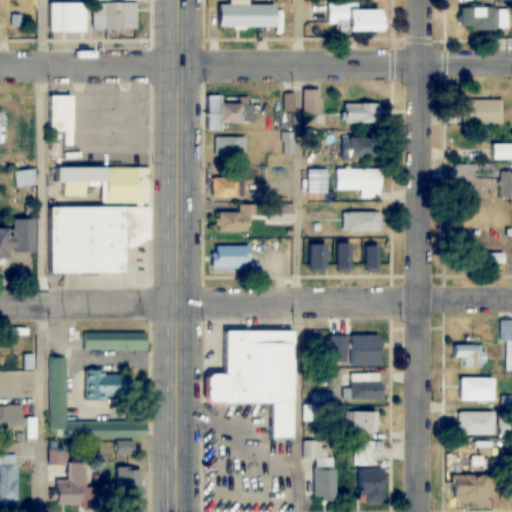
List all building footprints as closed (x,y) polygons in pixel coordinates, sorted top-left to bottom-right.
[(96,2),(96,29),(134,29),(134,2),(96,2)] [(340,32),(379,32),(379,9),(348,9),(348,2),(326,2),(326,22),(340,22),(340,32)] [(66,3),(45,3),(45,32),(66,32),(66,3)] [(271,27),(271,4),(215,4),(214,27),(271,27)] [(460,7),(459,29),(506,30),(507,8),(460,7)] [(60,146),(69,146),(69,95),(46,95),(46,133),(60,133),(60,146)] [(206,97),(206,131),(219,131),(219,123),(260,123),(260,97),(206,97)] [(461,124),(501,124),(501,99),(461,99),(461,124)] [(342,125),(378,125),(378,104),(342,104),(342,125)] [(215,160),(246,160),(246,137),(215,137),(215,160)] [(380,161),(380,137),(340,137),(340,161),(380,161)] [(511,160),(511,144),(490,144),(490,161),(511,160)] [(475,166),(452,166),(452,178),(475,178),(475,166)] [(44,207),(44,273),(122,273),(122,245),(147,245),(147,168),(54,168),(54,196),(82,196),(82,186),(99,186),(99,207),(44,207)] [(359,190),(359,198),(379,198),(379,169),(333,169),(333,190),(359,190)] [(327,170),(307,170),(307,193),(327,193),(327,170)] [(16,186),(35,186),(34,171),(15,172),(16,186)] [(511,172),(499,172),(499,197),(511,197),(511,172)] [(210,197),(238,197),(238,178),(210,178),(210,197)] [(248,206),(238,206),(238,213),(216,213),(216,233),(248,233),(248,206)] [(380,232),(380,213),(343,213),(343,232),(380,232)] [(10,230),(0,229),(0,262),(2,263),(2,254),(33,254),(33,220),(10,220),(10,230)] [(350,243),(334,243),(334,272),(350,272),(350,243)] [(209,245),(209,269),(247,269),(247,245),(209,245)] [(326,245),(308,245),(308,272),(326,272),(326,245)] [(503,269),(503,253),(460,253),(460,269),(503,269)] [(511,369),(511,321),(501,322),(501,342),(509,342),(509,369),(511,369)] [(267,404),(267,439),(290,439),(290,331),(219,331),(219,375),(202,375),(202,404),(267,404)] [(82,349),(146,349),(146,332),(82,332),(82,349)] [(348,337),(348,366),(378,366),(378,337),(348,337)] [(462,367),(484,367),(484,346),(451,346),(451,359),(462,359),(462,367)] [(34,354),(18,354),(18,370),(34,370),(34,354)] [(64,438),(146,438),(146,421),(65,421),(64,357),(48,357),(48,429),(63,429),(64,438)] [(100,400),(100,395),(131,395),(131,373),(84,373),(84,400),(100,400)] [(344,374),(344,400),(378,400),(378,374),(344,374)] [(492,378),(457,378),(457,401),(492,401),(492,378)] [(22,439),(36,439),(36,417),(22,417),(22,405),(0,405),(0,428),(22,428),(22,439)] [(493,412),(457,412),(457,435),(493,435),(493,412)] [(374,413),(349,413),(349,435),(374,435),(374,413)] [(498,436),(511,435),(511,415),(498,415),(498,436)] [(304,459),(323,459),(323,442),(304,442),(304,459)] [(381,442),(353,442),(353,466),(370,466),(370,462),(381,462),(381,442)] [(82,462),(66,462),(66,450),(49,450),(50,468),(65,468),(66,481),(49,481),(50,506),(83,505),(82,462)] [(0,502),(18,503),(17,454),(0,454),(0,502)] [(334,499),(334,463),(312,463),(312,499),(334,499)] [(117,499),(141,499),(141,469),(117,469),(117,499)] [(381,503),(381,469),(355,469),(355,503),(381,503)] [(449,503),(487,503),(487,476),(449,476),(449,503)]
